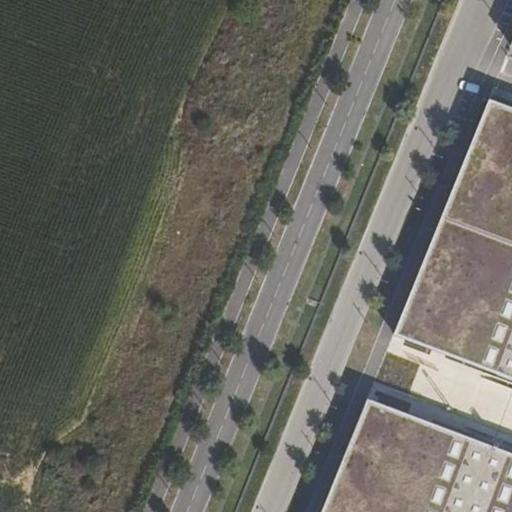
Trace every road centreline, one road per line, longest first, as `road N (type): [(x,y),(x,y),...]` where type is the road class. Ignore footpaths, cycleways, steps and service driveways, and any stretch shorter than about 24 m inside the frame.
road 1 (unclassified): [(391,0),(182,511)]
road 2 (unclassified): [(271,511),(478,0)]
